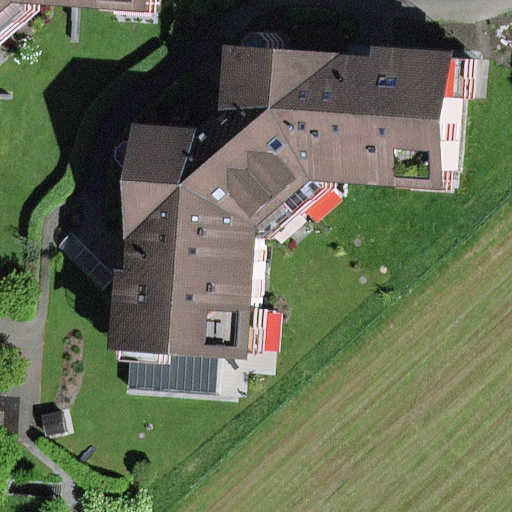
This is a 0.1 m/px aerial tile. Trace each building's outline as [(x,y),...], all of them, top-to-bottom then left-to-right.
[(0,50),(44,12),(45,0),(26,0),(1,22),(0,22),(0,50)] [(0,0),(0,20),(1,22),(26,0),(78,0),(117,3),(116,0),(0,0)] [(116,12),(160,15),(160,0),(116,0),(117,3),(116,12)] [(262,53),(287,56),(288,43),(281,34),(271,33),(263,42),(262,53)] [(463,99),(466,59),(392,54),(391,65),(287,56),(262,53),(250,52),(246,116),(234,126),(297,199),(326,174),(341,175),(412,180),(413,168),(458,172),(463,99)] [(463,99),(479,100),(482,61),(466,59),(463,99)] [(268,239),(269,224),(297,199),(234,126),(222,137),(158,132),(152,254),(151,273),(141,273),(136,347),(208,352),(248,355),(250,310),(263,311),(268,239)] [(412,189),(456,193),(458,172),(413,168),(412,180),(412,189)] [(268,239),(282,241),(340,190),(341,175),(326,174),(297,199),(269,224),(268,239)] [(248,355),(268,356),(271,311),(263,311),(250,310),(248,355)] [(135,362),(207,367),(208,352),(136,347),(135,362)]
